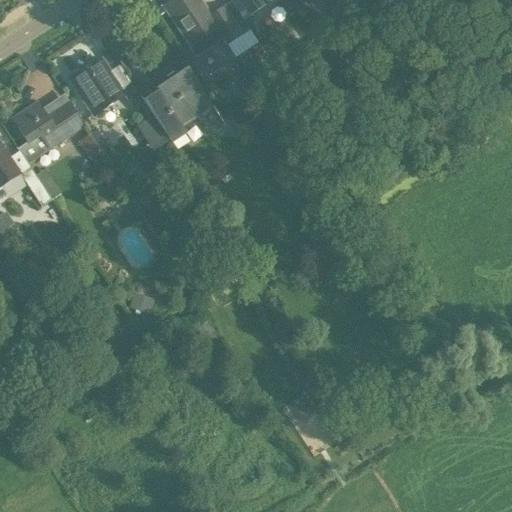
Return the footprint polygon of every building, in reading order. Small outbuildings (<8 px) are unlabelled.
[(232,4),(231,2),(210,16),(200,0),(180,0),(165,11),(165,12),(196,58),(223,40),(226,46),(250,31),(244,21),(232,4)] [(244,21),(266,6),(261,0),(237,0),(232,4),(244,21)] [(127,101),(137,94),(120,68),(110,74),(101,61),(70,82),(95,119),(125,98),(127,101)] [(182,128),(213,107),(185,65),(140,96),(172,144),(186,135),(182,128)] [(274,70),(268,75),(266,86),(267,88),(269,87),(271,91),(283,83),(274,70)] [(27,144),(17,151),(28,166),(49,152),(85,128),(69,104),(46,119),(37,105),(12,121),(27,144)] [(252,107),(238,116),(244,124),(250,132),(263,123),(259,116),(252,107)] [(98,131),(78,143),(89,161),(109,150),(98,131)] [(52,203),(35,177),(28,166),(17,151),(7,157),(0,147),(0,200),(0,199),(0,188),(20,175),(42,209),(52,203)] [(45,170),(35,177),(52,203),(62,196),(45,170)] [(6,210),(0,214),(0,234),(16,224),(6,210)] [(348,249),(340,255),(347,264),(355,258),(348,249)] [(130,312),(150,318),(155,303),(134,297),(130,312)] [(225,342),(211,320),(196,330),(210,352),(225,342)] [(301,395),(288,404),(294,412),(307,404),(301,395)]
